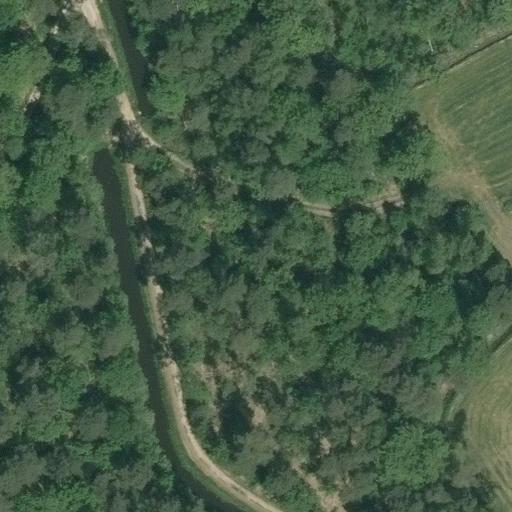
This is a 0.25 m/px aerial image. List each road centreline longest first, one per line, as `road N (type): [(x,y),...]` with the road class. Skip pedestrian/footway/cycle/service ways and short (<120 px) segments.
road 1 (track): [(87,0),(127,121),(187,441),(276,511)]
road 2 (track): [(127,121),(165,155),(223,187),(311,209),(379,210),(451,182)]
road 3 (track): [(60,0),(41,73),(0,138)]
